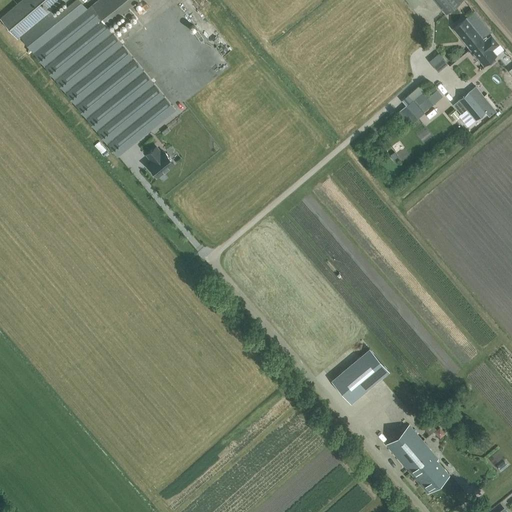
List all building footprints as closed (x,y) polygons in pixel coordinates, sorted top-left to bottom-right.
[(62,0),(21,0),(1,18),(18,38),(62,0)] [(126,18),(133,12),(129,7),(136,0),(97,0),(87,9),(34,52),(118,156),(175,109),(106,25),(121,13),(126,18)] [(60,5),(69,19),(76,15),(67,0),(60,5)] [(460,1),(458,0),(437,0),(447,11),(460,1)] [(454,28),(470,48),(490,31),(473,11),(465,17),(465,18),(454,28)] [(205,34),(223,54),(232,46),(217,31),(214,33),(211,31),(214,28),(212,27),(205,34)] [(496,55),(491,49),(498,43),(491,35),(484,40),(482,38),(491,32),(490,31),(470,48),(484,64),(496,55)] [(169,89),(172,94),(180,90),(177,84),(169,89)] [(495,110),(475,86),(453,104),(461,113),(466,109),(475,119),(485,111),(489,116),(495,110)] [(438,122),(447,115),(440,106),(432,112),(438,122)] [(461,116),(455,110),(450,114),(456,120),(461,116)] [(146,154),(150,159),(152,162),(148,165),(150,168),(149,169),(154,175),(155,173),(157,176),(174,163),(165,152),(162,154),(156,146),(146,154)] [(369,348),(331,381),(351,403),(389,370),(369,348)] [(373,410),(391,428),(396,423),(378,405),(373,410)] [(429,434),(436,428),(429,420),(423,426),(429,434)] [(438,458),(409,424),(386,444),(428,492),(449,474),(437,459),(438,458)] [(507,460),(498,465),(500,469),(509,465),(507,460)]
